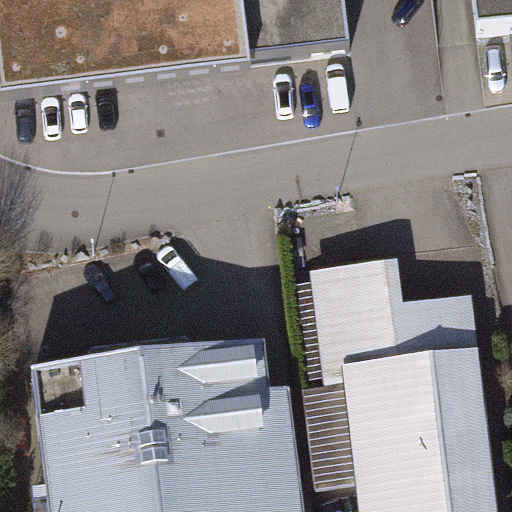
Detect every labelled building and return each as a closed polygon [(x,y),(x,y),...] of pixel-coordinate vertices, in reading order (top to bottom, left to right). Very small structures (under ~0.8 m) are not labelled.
[(0,0),(0,66),(4,99),(352,54),(345,0),(0,0)] [(511,0),(472,0),(476,28),(511,23),(511,0)] [(401,277),(313,287),(327,405),(345,403),(357,504),(357,511),(498,511),(474,312),(406,320),(401,277)] [(85,364),(86,379),(198,366),(196,351),(185,342),(93,352),(85,364)] [(86,379),(35,385),(49,511),(272,511),(260,403),(256,359),(198,366),(86,379)] [(300,511),(287,400),(260,403),(272,511),(300,511)] [(345,403),(327,405),(306,408),(318,509),(357,504),(345,403)]
